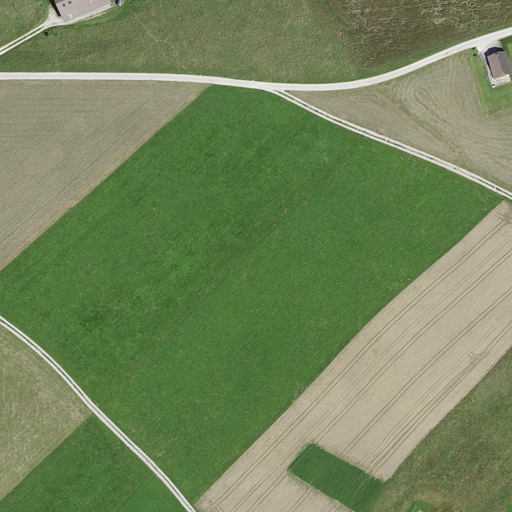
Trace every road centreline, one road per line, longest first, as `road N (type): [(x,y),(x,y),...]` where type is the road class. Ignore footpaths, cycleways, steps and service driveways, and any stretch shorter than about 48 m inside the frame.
road 1 (unclassified): [(511,31),(376,82),(327,89),(0,76)]
road 2 (track): [(511,197),(263,88)]
road 3 (track): [(0,322),(57,369),(191,511)]
